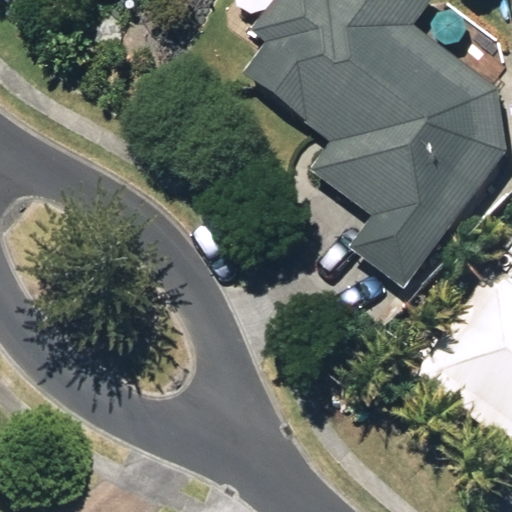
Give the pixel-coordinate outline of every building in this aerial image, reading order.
[(35,0),(40,19),(104,6),(103,0),(35,0)] [(241,0),(244,13),(257,22),(274,20),(284,7),(282,0),(241,0)] [(439,7),(429,0),(335,0),(334,2),(331,0),(289,0),(258,43),(274,55),(249,89),(338,154),(318,182),(381,229),(356,263),(413,304),(511,168),(511,156),(504,102),(417,38),(439,7)] [(473,33),(462,22),(447,25),(438,35),(439,50),(450,60),(466,58),(474,48),(473,33)] [(420,385),(511,455),(511,291),(506,300),(492,289),(420,385)]
